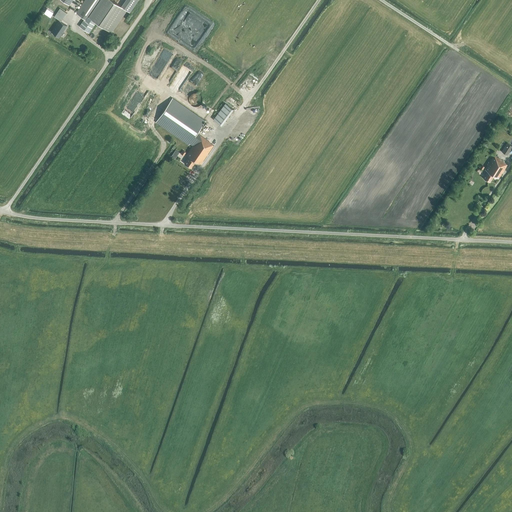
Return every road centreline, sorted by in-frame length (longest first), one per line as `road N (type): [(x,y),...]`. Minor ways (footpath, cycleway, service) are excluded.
road 1 (unclassified): [(511,243),(7,212)]
road 2 (unclassified): [(7,212),(151,1)]
